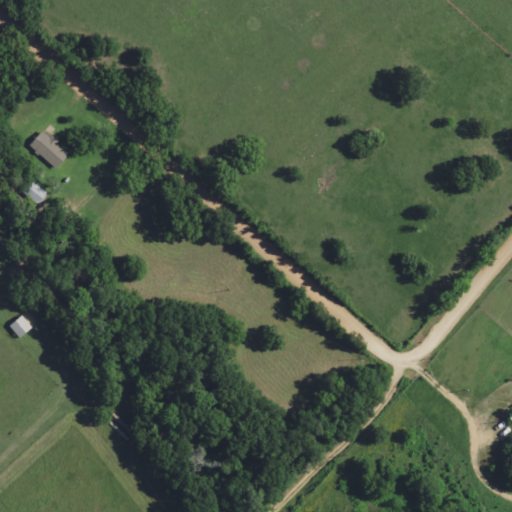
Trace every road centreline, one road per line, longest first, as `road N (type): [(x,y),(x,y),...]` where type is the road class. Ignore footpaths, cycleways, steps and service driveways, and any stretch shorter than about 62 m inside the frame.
road 1 (residential): [(511,253),(404,366),(0,15)]
road 2 (residential): [(237,511),(384,349)]
